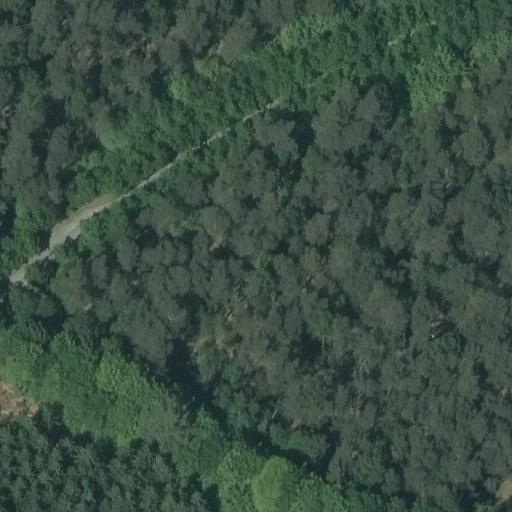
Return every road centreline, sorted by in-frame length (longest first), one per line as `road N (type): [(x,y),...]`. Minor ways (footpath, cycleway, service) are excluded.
road 1 (unclassified): [(0,293),(239,132),(502,0)]
road 2 (track): [(342,511),(0,296)]
